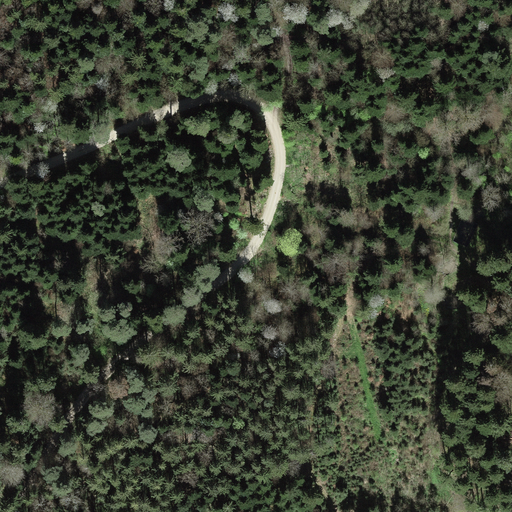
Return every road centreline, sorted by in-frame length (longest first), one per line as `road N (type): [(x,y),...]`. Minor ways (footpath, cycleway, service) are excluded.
road 1 (track): [(0,182),(215,96),(255,106),(272,122),(277,150),(278,177),(253,246),(86,391),(14,511)]
road 2 (track): [(272,122),(287,58),(259,0)]
